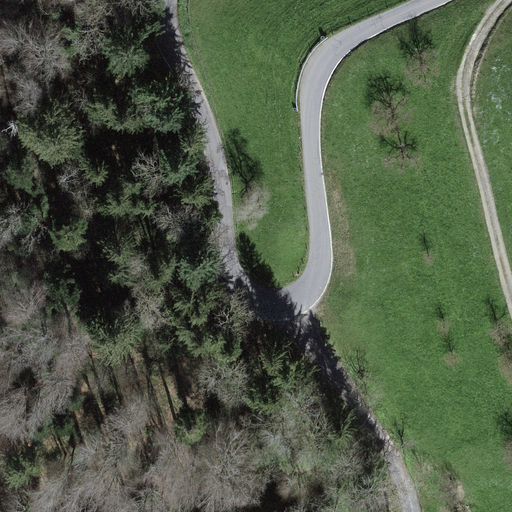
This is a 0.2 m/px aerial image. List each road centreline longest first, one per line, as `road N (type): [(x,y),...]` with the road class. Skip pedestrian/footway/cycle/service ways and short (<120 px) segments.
road 1 (residential): [(432,0),(353,35),(323,59),(311,94),(317,276),(290,303),(252,300),(228,273),(210,132),(169,41),(163,0)]
road 2 (track): [(511,280),(465,85),(470,49),(500,0)]
road 3 (track): [(290,303),(409,495),(408,511)]
